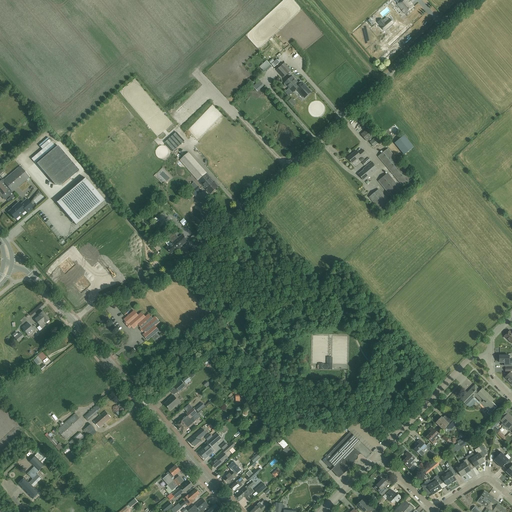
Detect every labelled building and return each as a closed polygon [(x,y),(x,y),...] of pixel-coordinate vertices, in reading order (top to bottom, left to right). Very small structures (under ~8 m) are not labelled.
[(405,14),(414,7),(408,0),(402,0),(397,4),(405,14)] [(382,19),(378,23),(381,26),(384,30),(393,23),(390,19),(389,20),(385,23),(383,20),(382,19)] [(265,71),(272,65),(267,60),(261,66),(265,71)] [(284,63),(280,67),(287,74),(291,71),(284,63)] [(283,78),(287,74),(280,67),(276,70),(283,78)] [(293,92),(297,89),(296,88),(301,83),(299,82),(298,83),(292,76),(284,83),(285,84),(284,84),(284,85),(286,87),(287,87),(287,86),(293,92)] [(260,82),(254,87),(258,91),(264,86),(260,82)] [(296,88),(297,89),(304,97),(310,92),(302,83),(301,83),(296,88)] [(292,98),(288,101),(293,107),(297,103),(292,98)] [(367,141),(376,134),(371,127),(361,134),(367,141)] [(404,135),(394,143),(404,155),(414,147),(404,135)] [(378,136),(370,143),(374,147),(381,141),(378,136)] [(51,141),(31,159),(35,163),(55,146),(51,141)] [(55,185),(61,185),(79,170),(57,146),(36,163),(55,185)] [(403,187),(413,179),(388,148),(378,157),(403,187)] [(361,157),(366,154),(363,150),(358,154),(356,151),(347,157),(352,163),(361,157)] [(188,153),(180,160),(210,194),(218,187),(188,153)] [(368,178),(378,170),(371,162),(362,169),(363,170),(358,174),(363,181),(367,178),(368,178)] [(1,196),(6,192),(12,199),(16,196),(12,192),(29,177),(20,166),(3,181),(2,180),(0,181),(0,197),(1,196)] [(395,202),(405,194),(388,173),(378,181),(395,202)] [(57,202),(56,202),(56,203),(57,203),(57,204),(69,218),(70,217),(78,224),(81,221),(105,201),(85,178),(57,202)] [(195,197),(201,191),(197,186),(190,192),(195,197)] [(369,198),(382,213),(391,205),(378,190),(369,198)] [(41,192),(33,199),(37,203),(45,197),(41,192)] [(27,213),(34,208),(27,200),(20,205),(19,203),(15,206),(16,206),(9,212),(15,219),(24,210),(27,213)] [(167,231),(172,227),(168,223),(163,227),(167,231)] [(183,245),(187,241),(182,234),(178,238),(172,230),(167,234),(170,237),(171,237),(172,237),(181,248),(183,246),(183,245)] [(171,254),(177,249),(178,250),(181,248),(172,237),(168,240),(171,244),(166,248),(171,254)] [(77,243),(72,248),(75,252),(81,248),(77,243)] [(61,264),(57,268),(63,275),(75,265),(68,258),(65,261),(65,260),(60,264),(61,264)] [(103,272),(98,277),(104,284),(110,279),(103,272)] [(84,276),(72,286),(79,294),(90,284),(84,276)] [(49,319),(46,315),(43,311),(38,315),(39,315),(34,319),(40,325),(39,326),(42,329),(46,326),(45,325),(46,324),(45,323),(49,319)] [(154,326),(159,322),(155,317),(152,319),(149,315),(145,318),(141,313),(138,316),(134,311),(126,319),(128,321),(125,323),(129,327),(131,325),(134,328),(138,324),(142,328),(141,329),(142,331),(144,330),(146,333),(143,335),(148,340),(158,330),(154,326)] [(34,330),(27,322),(21,327),(28,336),(34,330)] [(18,342),(24,337),(20,333),(14,338),(18,342)] [(511,360),(509,360),(509,356),(499,356),(500,363),(504,363),(504,366),(511,365),(511,360)] [(37,357),(33,360),(33,361),(37,365),(41,361),(37,357)] [(183,380),(186,384),(191,380),(187,376),(183,380)] [(175,387),(179,392),(185,386),(181,382),(175,387)] [(492,402),(493,400),(482,389),(482,390),(481,391),(475,385),(475,386),(470,390),(473,392),(470,395),(468,392),(461,400),(467,405),(473,398),(476,401),(475,401),(477,403),(478,403),(480,405),(481,404),(486,408),(487,407),(490,410),(487,413),(489,415),(497,407),(492,402)] [(240,390),(237,391),(243,397),(245,395),(246,394),(241,388),(240,390)] [(176,406),(180,403),(173,395),(170,398),(170,399),(164,404),(170,410),(176,405),(176,406)] [(202,403),(195,408),(198,412),(205,406),(202,403)] [(88,421),(101,410),(97,406),(84,417),(88,421)] [(179,429),(190,420),(189,419),(196,413),(192,408),(186,414),(187,415),(176,424),(178,427),(179,429)] [(99,428),(111,418),(105,411),(94,422),(99,428)] [(505,412),(498,419),(502,423),(501,425),(502,427),(511,417),(505,412)] [(189,427),(193,423),(201,416),(198,413),(190,420),(179,429),(181,431),(181,430),(183,433),(189,428),(189,427)] [(66,440),(84,424),(76,414),(57,430),(66,440)] [(450,417),(448,419),(446,421),(442,417),(436,423),(438,425),(440,427),(443,430),(445,427),(447,429),(452,429),(457,424),(450,417)] [(510,432),(511,429),(511,424),(511,425),(511,424),(511,418),(511,417),(502,427),(504,429),(506,428),(509,431),(510,432)] [(94,429),(90,424),(83,430),(87,435),(94,429)] [(430,440),(433,444),(436,441),(439,438),(437,436),(439,434),(431,427),(429,430),(431,432),(429,435),(428,434),(425,437),(429,441),(430,440)] [(201,441),(200,439),(206,433),(202,429),(189,440),(194,446),(201,441)] [(80,432),(72,440),(69,442),(71,444),(74,442),(76,444),(84,437),(80,432)] [(355,449),(353,447),(360,440),(359,441),(350,432),(329,454),(333,457),(328,461),(326,459),(323,461),(332,470),(331,470),(331,471),(332,470),(339,478),(340,476),(341,474),(343,473),(344,471),(346,470),(347,469),(349,468),(350,466),(351,465),(353,464),(354,462),(355,461),(355,460),(356,460),(357,460),(357,459),(358,458),(358,457),(358,456),(357,455),(360,452),(360,453),(360,452),(359,451),(358,451),(357,450),(356,450),(355,450),(355,449)] [(210,456),(209,455),(212,453),(209,450),(212,448),(211,447),(221,438),(217,433),(206,442),(209,445),(207,447),(206,446),(199,452),(205,459),(207,457),(208,458),(210,456)] [(251,446),(243,438),(239,443),(247,450),(251,446)] [(284,448),(289,444),(284,438),(279,442),(284,448)] [(423,451),(427,446),(420,440),(417,442),(419,444),(418,446),(417,446),(413,450),(418,454),(419,453),(422,456),(425,453),(423,451)] [(225,449),(227,452),(235,445),(232,442),(225,449)] [(481,457),(487,453),(482,445),(479,447),(474,450),(476,453),(477,455),(475,456),(480,465),(485,462),(481,457)] [(432,448),(430,450),(434,454),(436,457),(439,454),(436,452),(432,448)] [(494,460),(497,464),(505,456),(501,452),(501,453),(499,450),(497,453),(499,455),(494,460)] [(223,462),(222,462),(228,457),(223,452),(210,463),(215,468),(218,465),(218,466),(223,462)] [(407,457),(402,462),(410,469),(413,466),(416,463),(413,460),(415,459),(408,452),(405,454),(407,457)] [(466,459),(470,464),(472,463),(475,468),(480,465),(475,456),(472,458),(471,456),(466,459)] [(506,462),(509,464),(511,462),(509,460),(505,456),(497,464),(501,468),(506,462)] [(35,467),(28,474),(33,479),(38,475),(38,474),(37,473),(39,471),(45,466),(35,457),(30,462),(35,467)] [(461,465),(466,474),(470,471),(467,466),(470,464),(466,459),(462,462),(463,464),(461,465)] [(232,471),(224,478),(228,483),(231,480),(231,481),(236,477),(235,475),(241,470),(234,461),(228,467),(232,471)] [(452,468),(456,473),(458,472),(461,477),(466,474),(461,465),(457,467),(456,465),(452,468)] [(179,476),(176,479),(173,481),(171,478),(173,476),(174,476),(177,473),(180,471),(176,466),(172,469),(169,471),(167,473),(166,474),(167,475),(163,479),(168,485),(167,486),(168,488),(166,490),(169,494),(173,491),(172,490),(183,481),(179,476)] [(446,474),(451,483),(456,480),(453,475),(456,473),(452,468),(451,466),(446,469),(447,470),(444,471),(446,474)] [(257,470),(253,474),(247,479),(249,482),(259,473),(257,470)] [(33,479),(29,483),(30,484),(33,487),(42,478),(38,474),(38,475),(33,479)] [(442,474),(438,477),(441,482),(444,481),(447,486),(451,483),(446,474),(443,476),(442,474)] [(431,481),(432,483),(437,492),(442,489),(439,484),(441,482),(438,477),(437,475),(434,477),(433,479),(431,481)] [(241,483),(244,481),(241,477),(231,486),(234,491),(237,489),(237,490),(243,485),(241,483)] [(18,484),(24,490),(30,484),(29,483),(24,478),(18,484)] [(385,487),(388,484),(383,479),(377,485),(380,488),(377,490),(382,495),(387,489),(385,487)] [(185,493),(193,486),(189,481),(180,488),(180,487),(172,494),(176,498),(183,491),(185,493)] [(240,500),(244,496),(246,498),(251,494),(254,491),(250,487),(254,484),(252,481),(247,485),(247,486),(236,495),(240,500)] [(258,494),(266,487),(263,483),(255,490),(258,494)] [(433,495),(437,492),(432,483),(429,485),(428,483),(424,486),(430,496),(433,494),(433,495)] [(30,484),(24,490),(33,499),(39,493),(33,487),(30,484)] [(194,501),(193,500),(198,496),(197,496),(199,494),(196,489),(188,495),(183,499),(184,500),(179,504),(182,507),(186,503),(188,506),(194,501)] [(397,502),(402,498),(398,494),(397,495),(390,489),(385,494),(388,497),(387,498),(392,504),(395,500),(397,502)] [(480,498),(477,502),(482,505),(484,501),(489,505),(487,508),(486,508),(487,508),(489,510),(494,504),(491,502),(493,498),(484,492),(480,498)] [(371,506),(368,503),(364,498),(359,503),(360,503),(358,505),(357,505),(363,511),(364,511),(366,510),(368,511),(370,511),(372,511),(373,511),(376,509),(372,505),(371,506)] [(202,499),(188,511),(189,511),(200,511),(201,510),(202,510),(203,510),(207,507),(208,506),(202,499)] [(165,511),(173,506),(170,502),(162,509),(164,511),(165,511)] [(262,511),(269,505),(266,502),(263,505),(260,502),(250,511),(260,511),(262,511)] [(295,511),(296,511),(284,510),(284,511),(281,510),(282,503),(276,503),(275,511),(295,511)] [(399,511),(400,511),(408,511),(410,511),(411,511),(414,508),(411,505),(410,506),(407,503),(403,507),(401,505),(395,511),(399,511)]
